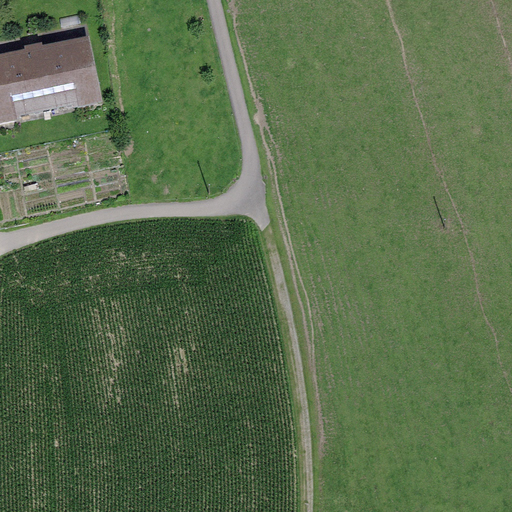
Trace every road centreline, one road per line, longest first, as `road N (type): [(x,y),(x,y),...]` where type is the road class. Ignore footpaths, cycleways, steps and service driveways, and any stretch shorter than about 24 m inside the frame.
road 1 (track): [(213,0),(247,132),(248,197),(215,207),(127,211),(0,247)]
road 2 (track): [(248,197),(268,234),(292,332),(305,511)]
